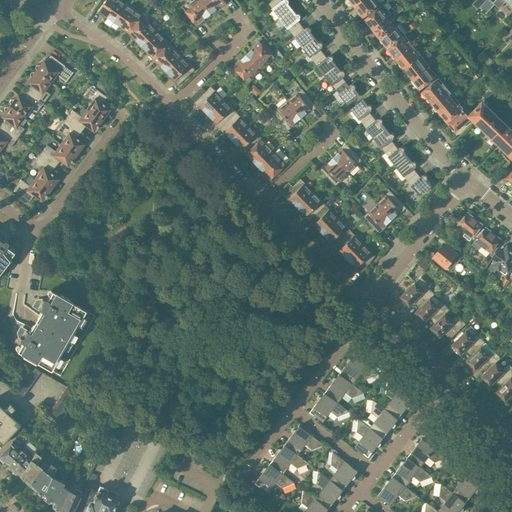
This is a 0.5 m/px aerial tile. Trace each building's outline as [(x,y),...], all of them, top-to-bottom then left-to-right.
[(121,0),(107,0),(98,12),(104,16),(105,15),(109,18),(108,19),(108,20),(108,21),(111,23),(112,24),(127,4),(121,0)] [(211,13),(200,0),(194,0),(194,1),(192,0),(189,0),(182,6),(198,26),(203,22),(202,20),(211,13)] [(200,0),(211,13),(220,6),(221,7),(227,3),(224,0),(200,0)] [(273,0),(270,3),(281,18),(293,9),(288,3),(289,3),(289,2),(289,1),(289,0),(288,0),(284,0),(283,1),(282,0),(273,0)] [(363,0),(355,7),(359,11),(358,13),(361,16),(363,16),(364,18),(382,3),(379,0),(363,0)] [(478,10),(479,8),(486,0),(476,0),(472,5),(478,10)] [(494,3),(490,0),(486,0),(479,8),(486,14),(495,4),(494,3)] [(511,0),(496,0),(494,3),(495,4),(496,4),(503,10),(509,3),(511,5),(511,0)] [(118,27),(119,25),(124,28),(123,30),(128,34),(143,16),(127,4),(112,24),(114,25),(117,27),(118,27)] [(367,25),(369,24),(373,29),(390,15),(392,14),(384,4),(365,19),(366,20),(365,22),(367,25)] [(394,12),(399,8),(397,4),(391,9),(394,12)] [(401,7),(399,8),(394,12),(392,13),(395,17),(403,10),(401,7)] [(292,32),(302,24),(298,20),(300,18),(301,17),(301,16),(301,15),(300,14),(299,14),(298,13),(297,14),(293,9),(281,18),(286,24),(280,29),(286,37),(292,32)] [(380,38),(398,25),(390,15),(373,29),(376,33),(375,35),(377,38),(380,38)] [(142,45),(157,30),(143,16),(128,34),(132,38),(134,37),(142,45)] [(408,26),(411,30),(416,25),(414,22),(408,26)] [(400,23),(398,25),(380,38),(381,39),(380,41),(382,44),(384,44),(388,48),(406,34),(408,32),(400,23)] [(305,29),(302,24),(292,32),(303,46),(315,37),(311,32),(311,31),(311,30),(311,29),(311,28),(310,27),(309,27),(308,27),(307,28),(305,29)] [(157,30),(142,45),(150,54),(149,55),(153,59),(170,43),(157,30)] [(392,54),(396,59),(414,45),(406,34),(388,48),(389,49),(388,51),(390,54),(392,54)] [(315,37),(303,46),(314,60),(324,53),(320,48),(322,46),(323,46),(323,45),(323,44),(323,43),(322,43),(322,42),(321,42),(320,42),(319,42),(315,37)] [(255,46),(247,54),(262,70),(275,57),(259,40),(254,45),(255,46)] [(167,71),(182,56),(170,43),(153,59),(157,64),(159,63),(167,71)] [(404,69),(422,55),(414,45),(396,59),(400,63),(399,65),(401,68),(403,68),(404,69)] [(277,48),(274,51),(282,61),(285,59),(277,48)] [(327,58),(324,53),(314,60),(324,73),(325,75),(337,65),(333,60),(333,59),(334,58),(334,57),(333,57),(333,56),(332,56),(332,55),(331,55),(330,56),(329,56),(327,58)] [(36,69),(35,70),(50,82),(56,74),(66,81),(73,72),(50,54),(46,61),(43,59),(39,65),(38,65),(37,65),(36,65),(35,66),(35,67),(35,68),(36,69)] [(249,83),(262,70),(247,54),(238,62),(237,61),(232,66),(249,83)] [(409,75),(412,79),(430,65),(422,55),(404,69),(405,70),(404,72),(407,75),(409,75)] [(182,56),(167,71),(175,79),(174,81),(178,86),(195,69),(182,56)] [(325,75),(326,76),(336,89),(346,81),(342,77),(344,75),(345,74),(345,73),(345,72),(344,71),(344,70),(342,70),(342,71),(341,71),(337,65),(325,75)] [(438,76),(430,65),(412,79),(415,83),(415,86),(417,89),(420,89),(421,90),(438,76)] [(26,91),(43,103),(50,94),(44,89),(50,82),(35,70),(33,72),(32,72),(31,73),(30,73),(30,74),(30,75),(31,76),(27,81),(31,84),(26,91)] [(428,97),(431,102),(448,88),(439,78),(422,91),(424,93),(423,95),(425,97),(428,97)] [(99,81),(95,85),(105,93),(109,88),(99,81)] [(349,86),(346,81),(336,89),(347,103),(359,94),(355,88),(356,87),(356,86),(355,85),(355,84),(354,84),(353,84),(352,84),(349,86)] [(91,101),(86,109),(101,120),(110,109),(102,103),(107,97),(91,85),(83,95),(91,101)] [(250,89),(257,96),(261,92),(254,85),(250,89)] [(200,106),(208,114),(224,99),(211,86),(205,92),(202,87),(192,97),(195,101),(194,102),(199,107),(200,106)] [(456,98),(448,88),(431,102),(435,106),(434,108),(437,111),(439,111),(440,112),(456,98)] [(302,89),(288,100),(301,117),(310,110),(312,111),(317,107),(302,89)] [(36,113),(43,103),(26,91),(22,97),(17,94),(13,100),(12,100),(11,100),(10,100),(10,101),(9,101),(9,102),(9,103),(10,104),(9,105),(24,116),(30,108),(36,113)] [(445,118),(448,122),(465,108),(465,107),(464,108),(456,98),(440,112),(440,113),(440,115),(442,118),(445,118)] [(220,128),(237,112),(224,99),(208,114),(217,123),(215,124),(220,128)] [(292,124),(301,117),(288,100),(274,111),(272,108),(269,110),(273,115),(275,113),(288,130),(293,126),(292,124)] [(352,109),(363,123),(373,116),(369,111),(371,109),(372,109),(372,108),(372,107),(372,106),(371,105),(370,105),(369,105),(368,105),(364,100),(352,109)] [(469,115),(473,119),(485,130),(498,116),(483,101),(471,113),(469,115)] [(0,125),(17,138),(24,128),(18,124),(24,116),(9,105),(7,107),(6,107),(5,107),(4,107),(4,108),(4,109),(4,110),(5,110),(1,116),(5,119),(0,125)] [(471,113),(465,108),(448,122),(457,132),(473,119),(469,115),(471,113)] [(93,131),(101,120),(86,109),(81,116),(72,110),(65,119),(81,131),(85,125),(93,131)] [(233,140),(249,125),(237,112),(220,128),(224,133),(225,132),(233,140)] [(373,116),(363,123),(374,137),(386,128),(382,123),(382,122),(383,121),(383,120),(382,119),(381,119),(381,118),(380,118),(379,118),(379,119),(376,120),(373,116)] [(485,130),(500,146),(511,133),(511,129),(498,116),(485,130)] [(76,138),(81,131),(65,119),(57,130),(65,136),(60,143),(75,155),(84,144),(76,138)] [(0,148),(4,143),(10,147),(17,138),(0,125),(0,148)] [(245,154),(262,138),(249,125),(233,140),(242,148),(240,150),(245,154)] [(386,128),(374,137),(385,152),(395,144),(391,139),(393,138),(394,137),(394,136),(394,135),(394,134),(393,133),(392,133),(391,133),(390,134),(386,128)] [(511,133),(500,146),(511,157),(511,133)] [(258,166),(274,151),(262,138),(245,154),(249,159),(250,158),(258,166)] [(284,144),(287,147),(293,142),(290,138),(284,144)] [(67,166),(75,155),(60,143),(55,150),(46,144),(39,154),(55,166),(59,160),(67,166)] [(334,157),(349,173),(362,160),(360,158),(357,155),(346,143),(341,148),(342,149),(334,157)] [(395,144),(385,152),(396,166),(408,157),(404,151),(405,150),(405,149),(405,148),(404,148),(404,147),(403,147),(402,147),(401,147),(399,149),(395,144)] [(274,151),(258,166),(266,174),(265,176),(270,180),(287,164),(274,151)] [(50,172),(55,166),(39,154),(31,164),(40,171),(34,178),(49,189),(58,178),(50,172)] [(336,186),(349,173),(334,157),(325,165),(324,164),(319,169),(336,186)] [(408,157),(396,166),(408,180),(417,173),(413,168),(415,166),(416,166),(416,165),(416,164),(416,163),(416,162),(415,162),(414,161),(413,161),(413,162),(412,162),(408,157)] [(421,177),(417,173),(408,180),(420,194),(431,184),(427,179),(427,178),(427,177),(427,176),(426,175),(425,175),(424,175),(423,175),(421,177)] [(41,200),(49,189),(34,178),(29,185),(21,179),(13,190),(29,201),(34,195),(41,200)] [(289,182),(280,191),(288,200),(290,199),(298,207),(314,192),(301,179),(293,186),(289,182)] [(390,191),(377,203),(392,219),(400,211),(402,213),(406,208),(390,191)] [(309,221),(326,205),(314,192),(298,207),(306,215),(305,217),(309,221)] [(383,227),(392,219),(377,203),(364,216),(380,233),(384,229),(383,227)] [(323,233),(339,218),(326,205),(309,221),(313,226),(315,225),(323,233)] [(470,240),(472,238),(482,226),(483,224),(468,212),(457,226),(467,235),(465,237),(470,240)] [(334,247),(351,231),(339,218),(323,233),(331,241),(330,243),(334,247)] [(486,227),(485,228),(473,244),(478,248),(481,245),(492,254),(499,246),(497,244),(502,239),(486,227)] [(348,259),(364,244),(351,231),(334,247),(338,252),(340,250),(348,259)] [(0,269),(2,270),(10,259),(9,258),(13,252),(5,245),(6,244),(6,241),(4,240),(3,236),(0,236),(0,269)] [(451,245),(459,252),(462,248),(455,241),(451,245)] [(364,244),(348,259),(356,267),(355,268),(361,275),(375,256),(364,244)] [(443,244),(435,255),(441,260),(439,263),(447,268),(451,271),(462,257),(458,253),(451,247),(450,249),(443,244)] [(487,266),(488,267),(485,271),(489,274),(492,270),(495,272),(498,268),(506,274),(509,270),(509,271),(511,266),(511,247),(508,245),(507,247),(504,245),(495,259),(497,261),(495,265),(491,262),(487,266)] [(417,264),(424,270),(430,263),(423,257),(417,264)] [(430,298),(434,294),(425,285),(427,283),(420,277),(401,296),(410,305),(416,299),(418,301),(417,302),(421,306),(430,298)] [(19,333),(20,337),(19,337),(19,338),(19,339),(19,340),(19,341),(20,341),(21,342),(16,351),(23,354),(22,356),(34,363),(35,361),(60,376),(95,316),(70,301),(71,300),(58,293),(57,294),(51,290),(46,299),(44,298),(43,298),(42,298),(41,299),(41,300),(41,301),(37,302),(35,306),(43,312),(40,316),(33,329),(30,333),(22,328),(19,333)] [(416,311),(425,321),(431,315),(433,316),(432,317),(436,322),(445,313),(449,309),(440,300),(436,304),(430,298),(421,306),(416,311)] [(446,330),(448,332),(447,333),(452,338),(466,324),(457,314),(452,320),(445,313),(436,322),(431,327),(440,336),(446,330)] [(472,337),(466,331),(453,343),(463,352),(469,346),(470,348),(469,349),(474,353),(485,342),(477,333),(472,337)] [(485,364),(489,369),(496,362),(500,357),(485,342),(474,353),(468,358),(478,368),(484,362),(486,363),(485,364)] [(348,361),(348,362),(339,374),(353,383),(361,373),(368,378),(378,374),(379,374),(354,354),(351,358),(350,358),(349,358),(348,358),(348,359),(347,360),(348,361)] [(499,377),(501,379),(500,380),(504,384),(511,377),(511,376),(511,367),(508,363),(503,368),(496,362),(489,369),(484,374),(493,383),(499,377)] [(14,390),(23,397),(40,372),(31,366),(14,390)] [(334,381),(325,393),(338,402),(347,392),(353,397),(364,393),(364,392),(353,383),(339,374),(337,377),(336,377),(335,377),(334,377),(333,378),(333,379),(333,380),(334,381)] [(511,377),(504,384),(499,389),(508,399),(511,394),(511,377)] [(385,408),(398,419),(407,407),(408,408),(409,408),(409,407),(410,407),(411,406),(411,405),(411,404),(410,404),(410,403),(413,400),(388,381),(387,381),(387,392),(393,397),(385,408)] [(49,412),(58,419),(72,399),(77,392),(67,387),(49,412)] [(77,402),(82,395),(77,392),(72,399),(77,402)] [(350,411),(338,402),(325,393),(322,396),(321,396),(321,395),(320,396),(319,396),(319,397),(318,397),(318,398),(318,399),(319,399),(319,400),(310,412),(323,422),(332,411),(338,415),(349,412),(350,411)] [(379,416),(370,427),(383,438),(392,426),(393,426),(393,427),(394,427),(395,426),(396,426),(396,425),(396,424),(396,423),(395,422),(398,419),(385,408),(373,399),(373,400),(372,411),(379,416)] [(0,406),(0,444),(19,424),(0,406)] [(383,438),(370,427),(359,418),(358,419),(358,430),(364,435),(355,447),(368,457),(377,445),(378,445),(379,446),(379,445),(380,445),(381,445),(381,444),(381,443),(381,442),(381,441),(383,438)] [(293,432),(293,433),(284,445),(298,454),(307,443),(313,448),(324,445),(324,444),(299,425),(297,429),(296,429),(295,428),(294,429),(293,429),(293,430),(293,431),(293,432)] [(422,438),(419,441),(418,441),(417,441),(416,442),(415,443),(415,444),(416,445),(407,457),(421,467),(429,456),(436,461),(446,458),(449,454),(442,449),(440,452),(422,438)] [(0,453),(0,457),(19,475),(30,458),(33,454),(23,446),(19,451),(10,443),(0,453)] [(279,452),(270,464),(283,473),(292,462),(298,467),(309,464),(310,463),(298,454),(284,445),(282,448),(281,448),(281,447),(280,447),(280,448),(279,448),(278,449),(278,450),(278,451),(279,452)] [(33,454),(30,458),(19,475),(23,479),(22,482),(26,485),(28,484),(28,483),(42,461),(37,459),(39,457),(35,454),(37,450),(36,450),(33,454)] [(330,479),(343,490),(352,478),(353,478),(354,478),(355,478),(355,477),(356,477),(356,476),(356,475),(356,474),(355,474),(358,471),(333,451),(333,452),(332,463),(339,468),(330,479)] [(401,464),(392,476),(406,486),(415,475),(421,480),(432,476),(421,467),(407,457),(405,460),(404,460),(403,460),(402,460),(402,461),(401,461),(401,462),(401,463),(401,464)] [(49,463),(48,466),(42,461),(28,483),(29,484),(28,488),(33,492),(35,489),(41,496),(43,494),(44,498),(52,477),(55,471),(58,464),(57,463),(54,467),(49,463)] [(461,481),(453,492),(466,502),(475,491),(476,491),(477,491),(478,490),(479,489),(479,488),(478,487),(481,483),(463,470),(465,467),(458,461),(455,465),(455,476),(461,481)] [(295,482),(283,473),(270,464),(267,467),(266,466),(265,466),(265,467),(264,467),(264,468),(263,469),(263,470),(264,470),(264,471),(255,483),(268,493),(277,481),(284,486),(295,483),(295,482)] [(323,505),(328,509),(337,497),(338,497),(339,497),(340,497),(341,496),(341,495),(341,494),(341,493),(343,490),(330,479),(319,470),(318,471),(317,482),(324,487),(315,498),(323,505)] [(52,477),(44,498),(49,502),(52,500),(53,502),(52,505),(57,510),(68,487),(63,485),(64,483),(67,477),(55,471),(52,477)] [(418,495),(406,486),(392,476),(390,479),(389,479),(388,479),(387,480),(386,481),(386,482),(386,483),(387,483),(378,495),(391,506),(400,494),(406,499),(417,495),(418,495)] [(438,511),(458,511),(460,510),(461,510),(462,510),(463,510),(463,509),(464,509),(464,508),(464,507),(464,506),(463,506),(466,502),(453,492),(441,483),(440,495),(447,500),(438,511)] [(87,486),(81,497),(83,499),(76,511),(111,511),(117,500),(105,495),(108,489),(100,485),(98,490),(97,490),(96,490),(87,486)] [(75,486),(73,490),(68,487),(57,510),(59,511),(72,511),(82,490),(75,486)] [(323,505),(315,498),(304,489),(304,490),(303,501),(309,506),(304,511),(325,511),(328,509),(323,505)] [(438,511),(427,502),(426,502),(425,511),(438,511)]
